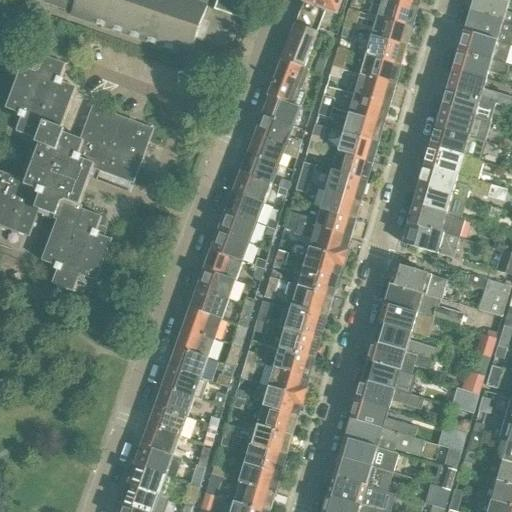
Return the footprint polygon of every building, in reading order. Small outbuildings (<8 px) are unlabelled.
[(191,52),(202,20),(207,7),(195,3),(195,0),(46,0),(46,2),(74,12),(73,16),(98,24),(104,27),(104,26),(115,30),(121,32),(149,42),(155,44),(166,47),(166,48),(172,50),(178,52),(179,48),(191,52)] [(227,0),(217,0),(214,9),(241,18),(245,6),(227,0)] [(305,0),(305,2),(297,21),(298,21),(309,25),(319,29),(326,10),(336,14),(341,0),(305,0)] [(373,0),(369,16),(378,18),(413,28),(418,9),(387,0),(373,0)] [(387,0),(418,9),(421,0),(387,0)] [(491,0),(475,0),(471,14),(511,25),(511,15),(506,13),(508,5),(491,0)] [(345,21),(343,29),(353,32),(355,24),(359,13),(349,10),(345,21)] [(511,25),(471,14),(465,34),(510,47),(511,41),(511,25)] [(378,18),(372,37),(407,47),(413,28),(378,18)] [(296,25),(282,61),(309,71),(313,59),(309,57),(317,37),(318,33),(297,25),(296,25)] [(353,32),(343,29),(341,37),(351,40),(353,32)] [(465,34),(460,53),(505,66),(510,47),(465,34)] [(372,37),(366,58),(401,68),(407,47),(372,37)] [(335,60),(333,67),(343,70),(349,52),(338,49),(335,60)] [(460,53),(454,72),(486,81),(488,72),(505,78),(509,67),(505,66),(460,53)] [(320,56),(313,74),(321,76),(327,58),(320,56)] [(55,217),(54,220),(57,221),(42,262),(55,267),(54,270),(57,271),(52,285),(74,293),(79,279),(83,277),(97,282),(112,241),(99,235),(100,232),(97,231),(102,217),(81,210),(83,207),(79,205),(87,185),(94,165),(100,168),(99,172),(133,184),(154,129),(92,106),(79,140),(64,134),(65,131),(62,130),(77,89),(63,84),(64,81),(61,79),(66,66),(45,57),(40,72),(36,74),(22,68),(6,110),(20,115),(19,118),(22,119),(17,133),(37,141),(36,144),(39,145),(24,185),(19,183),(20,179),(0,171),(0,226),(29,238),(39,211),(55,217)] [(366,58),(360,77),(395,87),(401,68),(366,58)] [(282,61),(269,96),(271,97),(301,108),(306,96),(304,91),(301,90),(309,71),(282,61)] [(330,76),(340,79),(343,70),(333,67),(330,76)] [(454,72),(448,92),(503,107),(511,109),(511,98),(483,90),(486,81),(454,72)] [(360,77),(355,97),(389,107),(395,87),(360,77)] [(448,92),(443,110),(474,118),(491,123),(496,105),(448,92)] [(265,106),(262,115),(293,127),(301,108),(271,97),(267,105),(265,106)] [(324,97),(321,106),(331,109),(334,100),(324,97)] [(355,97),(349,115),(384,126),(389,107),(355,97)] [(321,106),(319,114),(329,117),(331,109),(321,106)] [(443,110),(437,129),(485,142),(491,123),(474,118),(443,110)] [(259,126),(256,136),(286,148),(299,152),(302,143),(289,138),(293,127),(262,115),(258,124),(259,126)] [(349,115),(344,134),(378,144),(384,126),(349,115)] [(437,129),(432,148),(463,157),(482,163),(483,162),(481,162),(486,143),(485,142),(437,129)] [(344,134),(338,153),(373,164),(378,144),(344,134)] [(250,145),(247,154),(279,166),(283,155),(297,160),(299,152),(286,148),(256,136),(253,144),(250,145)] [(312,136),(309,145),(320,148),(322,139),(312,136)] [(309,145),(307,153),(318,156),(320,148),(309,145)] [(432,148),(426,169),(475,183),(478,184),(478,182),(477,181),(482,163),(463,157),(432,148)] [(338,153),(332,172),(367,182),(373,164),(338,153)] [(244,165),(241,174),(271,186),(279,166),(247,154),(243,163),(244,165)] [(304,163),(298,183),(309,186),(310,185),(310,186),(316,167),(314,166),(304,163)] [(426,169),(420,187),(467,200),(469,192),(488,198),(491,186),(491,185),(478,182),(478,184),(475,183),(426,169)] [(332,172),(327,191),(362,202),(367,182),(332,172)] [(235,183),(232,192),(264,204),(271,186),(241,174),(238,182),(235,183)] [(279,188),(280,189),(287,191),(289,183),(281,180),(279,188)] [(309,186),(298,183),(295,191),(307,194),(309,186)] [(506,191),(491,186),(488,198),(503,202),(506,191)] [(420,187),(414,206),(461,219),(467,200),(420,187)] [(327,191),(321,212),(356,222),(362,202),(327,191)] [(230,204),(226,213),(257,224),(264,204),(232,192),(229,201),(230,204)] [(414,206),(409,225),(459,239),(464,220),(461,219),(414,206)] [(289,214),(286,222),(350,241),(356,222),(321,212),(318,221),(300,216),(289,212),(289,214)] [(221,222),(217,231),(249,243),(257,224),(226,213),(223,221),(221,222)] [(268,228),(275,231),(277,223),(270,221),(268,228)] [(313,240),(310,249),(347,260),(349,250),(347,250),(350,241),(286,222),(284,230),(294,232),(294,235),(313,240)] [(459,239),(409,225),(403,244),(454,259),(459,239)] [(275,231),(268,228),(266,236),(272,237),(275,231)] [(215,243),(211,253),(241,264),(249,243),(217,231),(214,240),(215,243)] [(310,249),(304,268),(339,278),(342,267),(344,268),(347,260),(310,249)] [(278,251),(275,259),(285,262),(288,254),(278,251)] [(511,254),(504,251),(497,271),(511,276),(511,254)] [(206,260),(203,270),(235,282),(237,275),(241,264),(211,253),(208,259),(206,260)] [(256,267),(264,270),(265,270),(267,262),(258,259),(255,267),(256,267)] [(285,262),(275,259),(273,268),(283,271),(285,262)] [(397,266),(391,286),(441,300),(447,280),(397,266)] [(256,267),(252,276),(254,280),(261,282),(265,270),(264,270),(256,267)] [(304,268),(298,287),(333,297),(339,278),(304,268)] [(201,282),(198,290),(228,301),(235,282),(203,270),(200,279),(201,282)] [(467,284),(479,288),(481,279),(470,276),(467,284)] [(264,298),(273,301),(278,281),(270,279),(264,298)] [(479,311),(501,317),(510,288),(487,281),(479,311)] [(295,298),(293,306),(328,317),(333,297),(298,287),(289,284),(286,295),(295,298)] [(391,286),(385,306),(434,320),(434,319),(460,327),(464,315),(439,307),(441,300),(391,286)] [(192,299),(189,308),(221,320),(228,301),(198,290),(195,298),(192,299)] [(246,299),(244,307),(252,310),(254,302),(246,299)] [(284,308),(278,328),(286,330),(286,331),(320,341),(328,317),(293,306),(292,311),(284,308)] [(385,306),(379,325),(411,335),(412,333),(429,338),(434,320),(385,306)] [(244,307),(239,325),(239,326),(247,328),(252,310),(244,307)] [(187,320),(184,329),(214,340),(221,320),(189,308),(186,318),(187,320)] [(260,313),(257,322),(266,325),(267,325),(270,316),(260,313)] [(266,325),(257,322),(255,330),(265,333),(267,325),(266,325)] [(379,325),(374,344),(433,361),(436,350),(409,342),(411,335),(379,325)] [(239,326),(233,347),(240,349),(247,329),(247,328),(239,326)] [(498,346),(498,347),(507,350),(511,332),(511,328),(504,327),(498,346)] [(179,338),(176,346),(207,358),(214,340),(184,329),(181,337),(179,338)] [(286,331),(280,350),(315,360),(320,341),(286,331)] [(478,355),(480,355),(490,358),(495,341),(483,337),(478,355)] [(374,344),(368,363),(416,377),(416,376),(412,375),(414,366),(430,371),(433,361),(374,344)] [(173,359),(170,368),(200,378),(207,358),(176,346),(172,357),(173,359)] [(232,346),(225,365),(234,368),(234,367),(241,350),(240,349),(233,347),(232,346)] [(496,355),(495,357),(504,359),(507,350),(498,347),(495,355),(496,355)] [(280,350),(274,370),(309,380),(315,360),(280,350)] [(248,353),(245,361),(256,364),(258,356),(248,353)] [(480,355),(474,374),(484,377),(490,358),(480,355)] [(245,361),(243,368),(254,372),(256,364),(245,361)] [(368,363),(362,382),(410,396),(416,377),(368,363)] [(492,366),(486,386),(497,390),(503,370),(492,366)] [(165,377),(161,387),(193,398),(202,401),(209,381),(200,379),(200,378),(170,368),(167,376),(165,377)] [(274,370),(269,388),(306,399),(309,389),(307,388),(309,380),(274,370)] [(471,374),(465,392),(466,392),(478,396),(484,377),(474,374),(474,375),(471,374)] [(220,375),(216,384),(220,385),(229,388),(232,379),(220,375)] [(362,382),(357,402),(389,411),(392,401),(421,410),(424,400),(410,396),(362,382)] [(160,398),(156,407),(186,418),(193,398),(161,387),(158,396),(160,398)] [(269,388),(263,408),(298,418),(301,406),(304,407),(306,399),(269,388)] [(237,391),(234,399),(244,402),(247,394),(237,391)] [(466,392),(461,411),(473,414),(478,396),(466,392)] [(218,393),(214,406),(223,408),(227,396),(218,393)] [(244,402),(234,399),(232,407),(242,410),(244,402)] [(491,401),(483,399),(479,413),(491,416),(493,410),(489,409),(491,401)] [(357,402),(351,420),(414,438),(417,428),(386,420),(389,411),(357,402)] [(151,416),(148,425),(180,436),(186,418),(156,407),(153,415),(151,416)] [(263,408),(257,427),(292,437),(298,418),(263,408)] [(212,417),(210,426),(217,428),(219,420),(212,417)] [(351,420),(345,440),(378,449),(394,454),(395,450),(420,458),(424,441),(414,438),(351,420)] [(457,424),(455,431),(467,435),(471,423),(464,420),(462,425),(457,424)] [(509,442),(511,443),(511,421),(505,420),(500,440),(509,442)] [(475,423),(473,432),(482,435),(485,426),(475,423)] [(145,437),(142,446),(173,457),(180,436),(148,425),(144,435),(145,437)] [(226,425),(223,438),(233,441),(236,442),(240,429),(226,425)] [(209,426),(204,445),(212,447),(217,428),(210,426),(209,426)] [(257,427),(251,447),(286,457),(292,437),(257,427)] [(452,430),(447,448),(449,449),(462,452),(467,435),(455,431),(452,430)] [(473,432),(467,451),(478,454),(484,435),(482,435),(473,432)] [(233,441),(223,438),(220,446),(231,449),(233,441)] [(345,440),(340,459),(394,474),(399,456),(394,454),(378,449),(345,440)] [(511,443),(509,442),(503,462),(511,464),(511,443)] [(137,455),(133,465),(175,480),(182,460),(173,457),(142,446),(139,454),(137,455)] [(251,447),(246,466),(281,476),(282,473),(284,474),(288,461),(285,460),(286,457),(251,447)] [(203,448),(200,457),(208,460),(211,450),(203,448)] [(444,468),(447,469),(456,472),(462,452),(449,449),(444,468)] [(208,460),(200,457),(198,465),(205,468),(208,460)] [(340,459),(334,477),(383,492),(388,493),(394,474),(340,459)] [(463,462),(461,471),(468,473),(471,465),(463,462)] [(511,464),(503,462),(498,482),(511,485),(511,464)] [(132,476),(128,485),(169,499),(175,480),(133,465),(131,473),(132,476)] [(197,465),(191,485),(199,488),(205,468),(197,465)] [(215,466),(212,475),(223,478),(225,470),(215,466)] [(246,466),(240,485),(275,495),(281,476),(246,466)] [(447,469),(444,468),(439,467),(437,474),(434,486),(450,492),(456,472),(447,469)] [(468,473),(461,471),(458,482),(465,484),(468,473)] [(212,476),(206,494),(215,497),(217,497),(223,478),(212,475),(212,476)] [(334,477),(329,497),(377,511),(378,511),(390,511),(395,495),(388,493),(383,492),(334,477)] [(511,485),(498,482),(492,502),(511,507),(511,485)] [(120,503),(143,511),(164,511),(169,499),(128,485),(126,493),(123,494),(120,503)] [(189,485),(183,504),(186,505),(194,507),(199,488),(191,485),(189,485)] [(240,485),(234,503),(265,511),(270,511),(275,495),(240,485)] [(425,505),(432,507),(445,510),(450,492),(434,486),(431,486),(425,505)] [(454,493),(453,498),(457,499),(461,497),(462,493),(455,491),(454,493)] [(206,494),(200,511),(210,511),(215,497),(206,494)] [(329,497),(324,511),(376,511),(377,511),(329,497)] [(511,511),(511,507),(492,502),(488,511),(511,511)] [(143,511),(120,503),(116,511),(143,511)] [(265,511),(234,503),(231,511),(265,511)]
